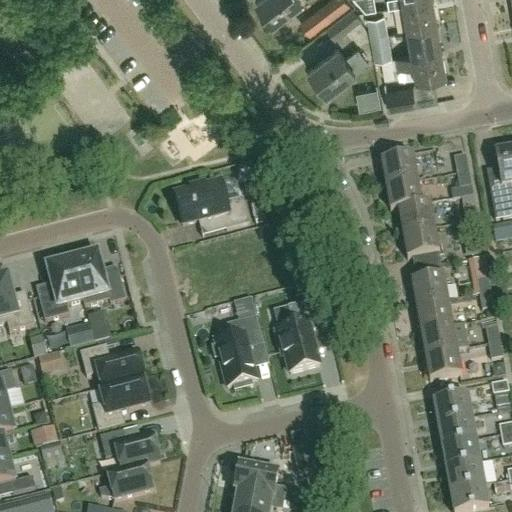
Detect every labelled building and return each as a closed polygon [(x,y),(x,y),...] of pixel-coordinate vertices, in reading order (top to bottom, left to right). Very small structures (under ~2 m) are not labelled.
[(40,36),(12,0),(0,0),(0,19),(29,57),(57,36),(52,28),(40,36)] [(272,23),(300,2),(298,0),(257,0),(256,2),(272,23)] [(344,0),(332,0),(320,9),(330,22),(350,7),(344,0)] [(354,0),(366,12),(370,11),(368,0),(354,0)] [(402,6),(433,0),(387,0),(389,9),(402,6)] [(406,31),(438,25),(433,0),(402,6),(406,31)] [(335,40),(361,20),(352,7),(325,28),(335,40)] [(370,37),(387,34),(383,15),(367,18),(370,37)] [(411,56),(442,50),(438,25),(406,31),(410,55),(411,56)] [(391,59),(391,58),(387,34),(370,37),(375,62),(381,61),(391,59)] [(367,62),(373,57),(367,42),(357,50),(345,59),(337,49),(308,70),(326,94),(355,72),(354,71),(367,62)] [(391,59),(381,61),(384,79),(394,78),(393,69),(397,68),(397,69),(413,67),(415,81),(447,76),(442,50),(411,56),(410,55),(391,58),(391,59)] [(155,78),(142,85),(157,111),(170,104),(155,78)] [(389,111),(415,106),(411,87),(385,92),(389,111)] [(197,126),(177,140),(191,159),(211,146),(197,126)] [(503,197),(491,200),(495,223),(511,220),(511,152),(495,156),(503,197)] [(457,180),(470,178),(466,157),(454,160),(457,180)] [(385,189),(417,183),(413,158),(381,164),(385,189)] [(461,200),(473,198),(471,188),(470,178),(457,180),(461,200)] [(422,208),(422,207),(417,183),(385,189),(390,214),(398,213),(398,212),(422,208)] [(175,197),(183,228),(222,218),(226,233),(250,227),(243,201),(226,205),(221,185),(175,197)] [(465,220),(477,218),(473,198),(461,200),(465,220)] [(402,237),(434,231),(430,206),(422,207),(422,208),(398,212),(398,213),(402,237)] [(477,218),(465,220),(468,240),(480,238),(477,218)] [(499,242),(511,239),(511,225),(496,228),(499,242)] [(434,231),(402,237),(407,262),(439,257),(434,231)] [(97,257),(72,263),(83,304),(84,310),(109,303),(110,307),(126,303),(120,280),(105,284),(97,257)] [(473,262),(479,297),(491,295),(488,280),(485,260),(484,260),(473,262)] [(67,308),(83,304),(72,263),(47,270),(54,297),(39,301),(45,324),(70,318),(67,308)] [(416,310),(448,304),(443,278),(411,284),(416,310)] [(0,327),(7,326),(9,335),(34,328),(27,303),(14,307),(7,280),(1,282),(0,279),(0,327)] [(491,295),(479,297),(482,313),(494,311),(491,295)] [(277,334),(283,359),(286,359),(290,377),(319,369),(310,336),(326,332),(324,329),(309,304),(288,310),(293,329),(277,334)] [(420,334),(452,329),(448,304),(416,310),(420,334)] [(231,341),(215,345),(216,348),(212,350),(215,362),(219,360),(227,391),(233,389),(234,394),(252,389),(251,385),(257,383),(249,351),(263,348),(256,320),(227,328),(231,341)] [(89,327),(81,329),(86,348),(94,346),(89,327)] [(425,359),(457,353),(452,329),(420,334),(425,359)] [(500,345),(497,330),(485,332),(488,347),(500,345)] [(109,332),(92,337),(94,345),(112,341),(109,332)] [(500,345),(488,347),(491,362),(503,360),(500,345)] [(101,350),(80,356),(87,380),(98,377),(102,391),(102,392),(143,381),(143,382),(145,381),(138,355),(110,363),(107,352),(106,349),(101,350)] [(457,353),(425,359),(429,385),(461,379),(457,353)] [(63,356),(43,362),(46,374),(67,368),(63,356)] [(32,370),(21,372),(25,388),(36,385),(32,370)] [(0,413),(9,412),(4,396),(16,393),(11,374),(0,376),(0,413)] [(104,407),(92,410),(99,434),(125,427),(121,413),(149,406),(143,382),(143,381),(102,392),(102,391),(100,391),(104,407)] [(493,397),(509,395),(507,384),(491,387),(493,397)] [(437,427),(472,421),(467,398),(433,404),(437,427)] [(9,412),(0,413),(0,439),(3,438),(3,439),(15,436),(9,412)] [(441,450),(476,443),(472,421),(437,427),(441,450)] [(59,424),(35,425),(36,444),(60,443),(59,424)] [(501,438),(511,436),(511,425),(499,428),(501,438)] [(121,474),(159,464),(160,464),(153,439),(126,446),(123,434),(100,440),(103,452),(106,462),(117,459),(121,473),(121,474)] [(511,436),(501,438),(503,448),(511,446),(511,436)] [(0,463),(9,461),(3,439),(3,438),(0,439),(0,463)] [(446,472),(480,466),(476,443),(441,450),(446,472)] [(43,464),(63,459),(60,447),(40,452),(43,464)] [(300,478),(314,474),(308,451),(294,454),(300,478)] [(15,485),(9,461),(0,463),(0,489),(9,487),(12,498),(35,492),(33,480),(15,485)] [(121,474),(121,473),(108,477),(111,490),(99,493),(101,500),(114,503),(153,493),(147,468),(160,465),(160,464),(159,464),(121,474)] [(235,493),(283,502),(285,493),(275,491),(278,476),(261,473),(262,469),(248,466),(247,470),(239,469),(235,493)] [(450,494),(484,488),(480,466),(446,472),(450,494)] [(484,488),(450,494),(452,511),(484,511),(488,511),(484,488)] [(279,511),(281,511),(283,502),(235,493),(235,494),(238,495),(235,511),(268,511),(269,510),(279,511)] [(54,511),(50,496),(18,505),(19,511),(54,511)]
